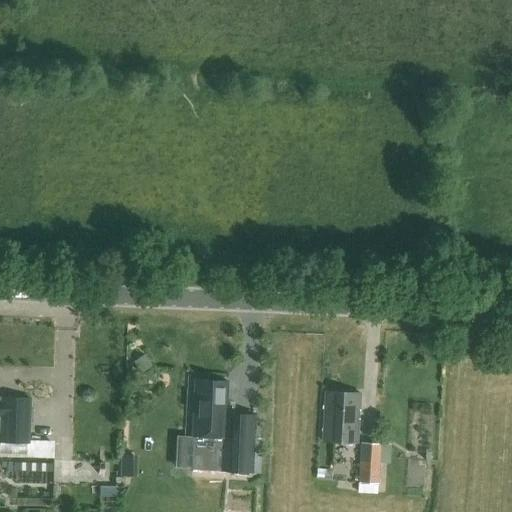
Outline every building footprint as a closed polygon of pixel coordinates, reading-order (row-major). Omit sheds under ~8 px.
[(196,378),(193,435),(166,433),(166,434),(159,434),(159,450),(165,451),(165,453),(192,455),(192,456),(222,457),(223,440),(224,440),(227,380),(196,378)] [(191,424),(190,403),(185,403),(185,387),(162,388),(164,426),(191,424)] [(324,390),(321,440),(356,442),(359,393),(324,390)] [(0,415),(0,424),(0,456),(53,458),(54,441),(29,440),(30,398),(1,397),(1,401),(0,400),(0,415)] [(370,407),(369,423),(384,424),(385,408),(370,407)] [(376,493),(377,483),(378,483),(380,457),(390,458),(391,444),(380,443),(360,442),(357,492),(376,493)] [(56,465),(35,465),(34,478),(114,479),(114,462),(57,461),(56,465)] [(223,480),(220,464),(205,467),(208,482),(223,480)]
